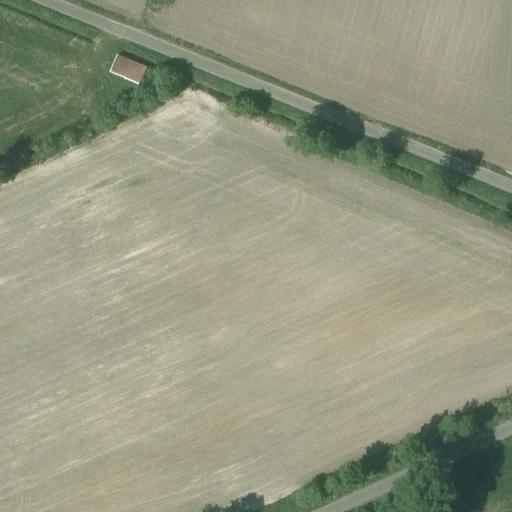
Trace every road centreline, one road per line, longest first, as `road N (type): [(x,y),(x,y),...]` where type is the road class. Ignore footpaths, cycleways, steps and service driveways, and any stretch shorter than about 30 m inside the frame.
road 1 (unclassified): [(117,0),(511,159)]
road 2 (unclassified): [(511,423),(309,511)]
